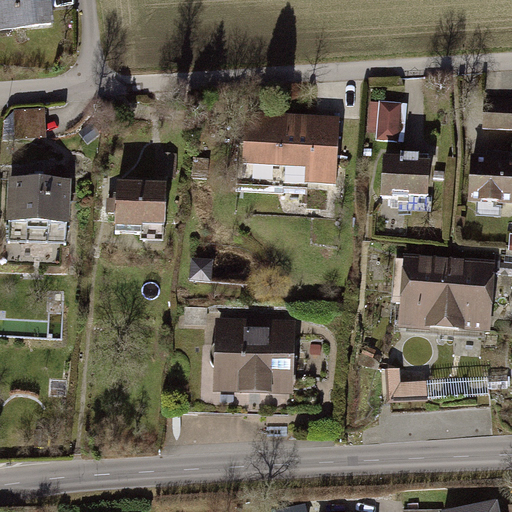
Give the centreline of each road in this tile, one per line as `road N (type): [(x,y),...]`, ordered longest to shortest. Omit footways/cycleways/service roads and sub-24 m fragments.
road 1 (secondary): [(0,486),(511,454)]
road 2 (residential): [(94,87),(511,60)]
